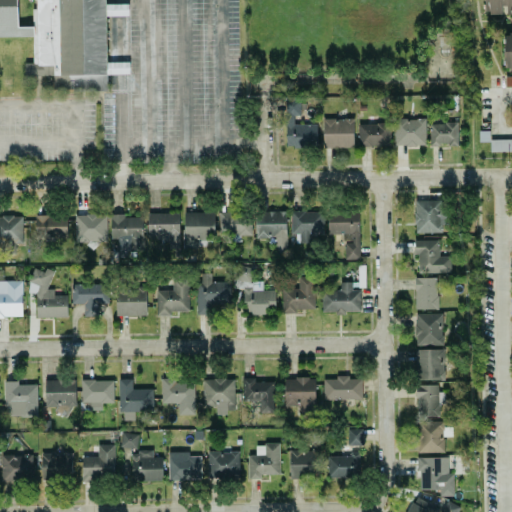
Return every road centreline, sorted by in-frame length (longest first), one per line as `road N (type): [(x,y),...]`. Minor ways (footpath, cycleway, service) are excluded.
road 1 (residential): [(511,175),(0,183)]
road 2 (residential): [(383,344),(0,349)]
road 3 (residential): [(382,178),(387,478),(376,502)]
road 4 (residential): [(376,502),(357,510),(201,511)]
